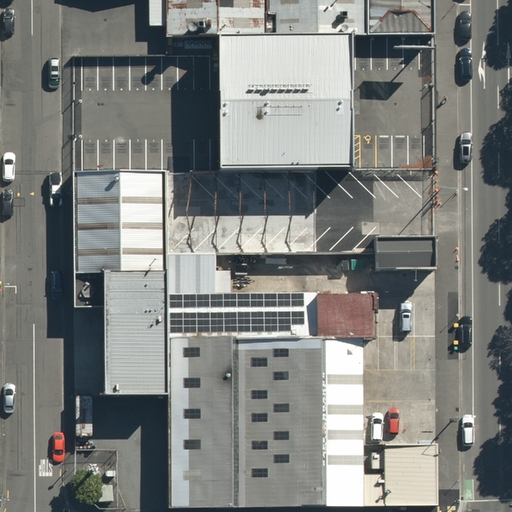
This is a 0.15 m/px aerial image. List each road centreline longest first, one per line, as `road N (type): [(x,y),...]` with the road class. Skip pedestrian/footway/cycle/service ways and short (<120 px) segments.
road 1 (primary): [(511,511),(507,0)]
road 2 (unclassified): [(32,0),(34,511)]
